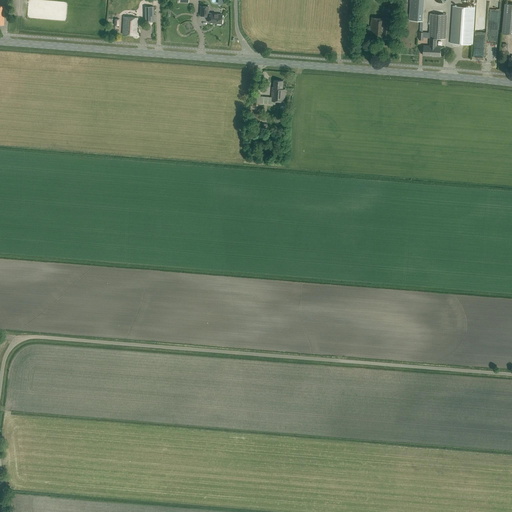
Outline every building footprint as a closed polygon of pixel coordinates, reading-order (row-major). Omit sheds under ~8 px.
[(410,0),(409,20),(422,21),(423,0),(410,0)] [(511,4),(505,4),(502,33),(511,33),(511,4)] [(154,22),(153,6),(145,7),(145,22),(154,22)] [(208,7),(201,6),(200,16),(209,16),(209,22),(215,23),(221,24),(222,14),(210,13),(208,13),(208,7)] [(475,7),(452,6),(450,43),(472,45),(475,7)] [(423,55),(432,56),(434,14),(430,14),(428,38),(429,38),(429,46),(424,45),(423,55)] [(446,15),(434,14),(432,56),(435,56),(440,57),(441,46),(436,46),(437,38),(445,39),(446,15)] [(137,18),(124,17),(122,34),(136,35),(137,18)] [(396,19),(371,17),(370,38),(384,39),(384,44),(389,44),(389,46),(392,46),(392,45),(393,40),(398,41),(398,36),(398,34),(395,33),(396,19)] [(283,81),(274,80),(273,87),(272,87),(271,97),(260,96),(260,94),(254,94),(253,105),(260,106),(260,104),(275,105),(275,102),(285,102),(285,89),(283,89),(283,81)]
